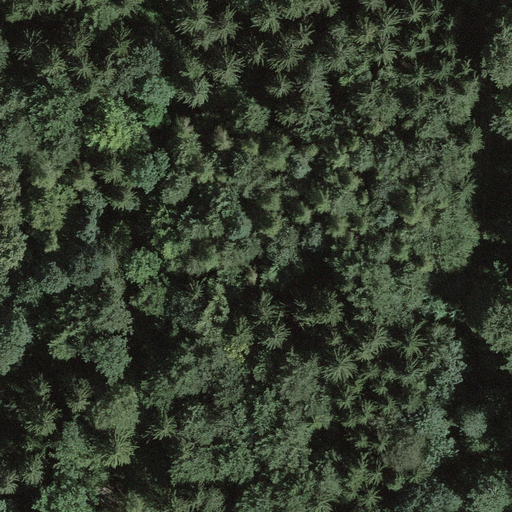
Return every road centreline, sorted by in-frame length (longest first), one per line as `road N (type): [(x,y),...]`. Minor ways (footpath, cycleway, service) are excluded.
road 1 (track): [(465,511),(487,131),(483,0)]
road 2 (track): [(156,0),(160,146),(144,366),(128,439),(93,480)]
road 3 (track): [(108,511),(93,480),(47,486),(0,473)]
